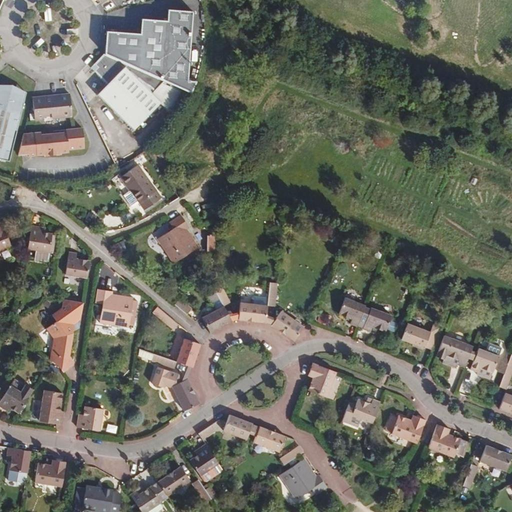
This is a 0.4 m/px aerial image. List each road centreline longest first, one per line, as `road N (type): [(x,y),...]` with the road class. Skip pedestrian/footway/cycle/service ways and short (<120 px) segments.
road 1 (residential): [(511,442),(435,410),(400,372),(374,358),(320,344),(288,355),(159,443),(128,451),(66,443)]
road 2 (unknown): [(34,184),(44,162),(88,161),(96,151),(65,69)]
road 3 (residential): [(8,24),(25,62),(65,69),(92,39),(82,0)]
road 4 (residential): [(95,248),(212,345)]
